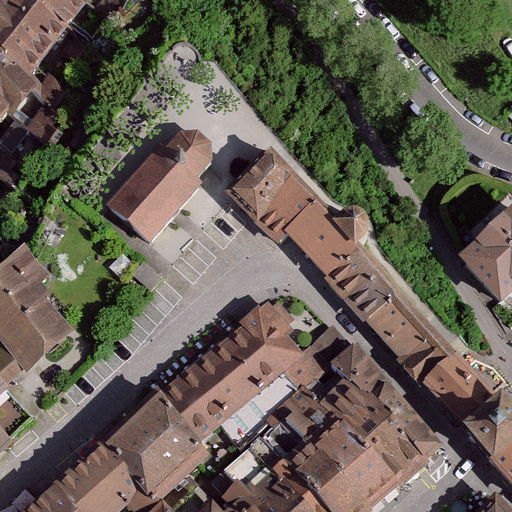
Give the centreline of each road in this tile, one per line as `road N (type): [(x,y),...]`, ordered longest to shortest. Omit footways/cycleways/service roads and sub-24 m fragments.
road 1 (residential): [(462,465),(296,279),(267,273),(234,280),(0,487)]
road 2 (tertiary): [(347,0),(458,128),(511,158)]
